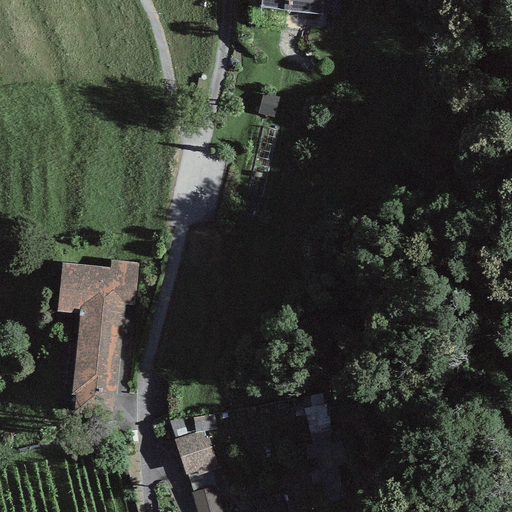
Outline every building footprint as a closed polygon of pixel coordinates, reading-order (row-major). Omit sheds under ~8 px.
[(264,0),(264,8),(340,15),(341,0),(264,0)] [(109,271),(61,266),(56,315),(79,317),(71,398),(75,398),(74,414),(113,418),(124,305),(133,306),(137,265),(110,263),(109,271)] [(205,430),(173,442),(186,477),(196,473),(198,477),(220,469),(205,430)] [(222,511),(214,487),(192,494),(197,511),(222,511)] [(285,511),(278,493),(251,504),(254,511),(285,511)]
